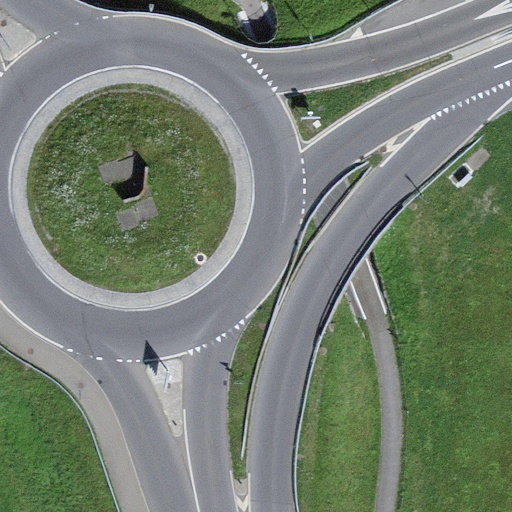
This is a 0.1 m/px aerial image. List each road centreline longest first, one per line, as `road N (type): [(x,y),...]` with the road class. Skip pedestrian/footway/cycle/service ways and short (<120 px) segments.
road 1 (motorway): [(273,511),(280,382),(314,281),(369,205),(511,78)]
road 2 (motorway): [(271,232),(306,180),(377,123),(511,61)]
road 3 (motorway): [(511,5),(391,50),(234,84)]
road 4 (secondary): [(96,331),(195,505)]
road 5 (secondary): [(195,505),(210,312)]
road 6 (secondary): [(271,232),(278,179),(266,130),(234,84)]
road 7 (secondary): [(234,84),(211,60),(176,45),(133,40),(90,48)]
road 8 (secondary): [(0,250),(41,304),(96,331)]
road 9 (secondary): [(90,48),(51,64),(0,123)]
